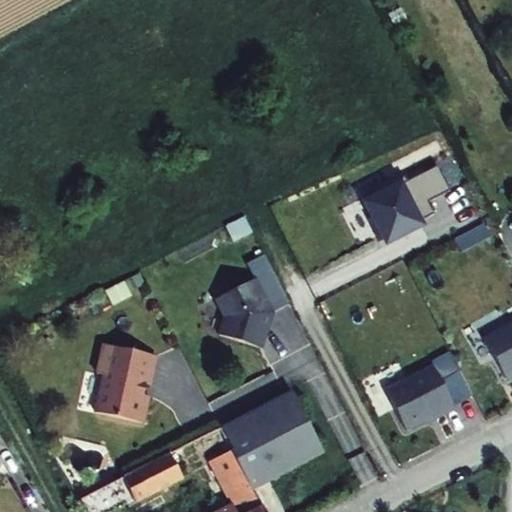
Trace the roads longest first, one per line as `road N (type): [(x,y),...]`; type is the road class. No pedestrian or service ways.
road 1 (residential): [(511,433),(372,504)]
road 2 (track): [(0,397),(62,511)]
